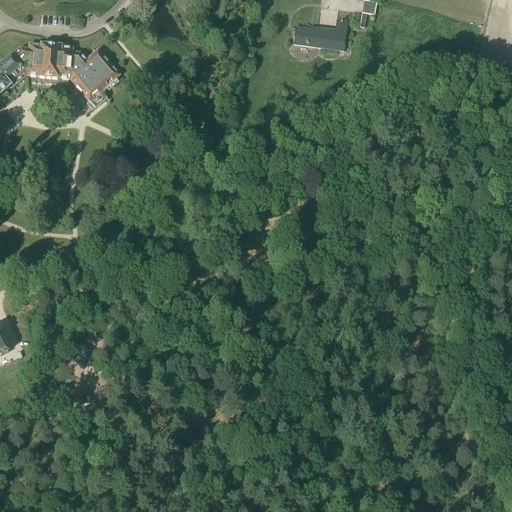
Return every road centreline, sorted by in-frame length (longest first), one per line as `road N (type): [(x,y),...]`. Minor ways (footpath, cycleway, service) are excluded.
road 1 (track): [(323,247),(329,294),(320,335),(294,379),(250,413),(232,388),(213,269),(283,156),(409,163),(494,193),(420,202),(325,241)]
road 2 (track): [(0,296),(381,108),(441,96),(511,105)]
road 3 (track): [(75,239),(72,182),(86,121),(203,177),(248,210),(325,241),(292,270),(214,299)]
road 4 (track): [(373,218),(429,297),(511,491)]
road 5 (track): [(352,511),(250,413)]
